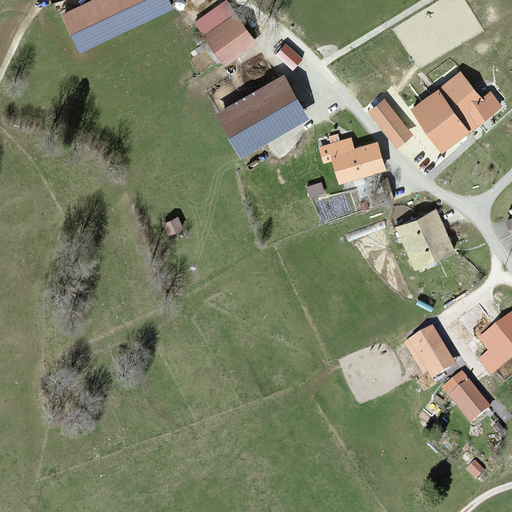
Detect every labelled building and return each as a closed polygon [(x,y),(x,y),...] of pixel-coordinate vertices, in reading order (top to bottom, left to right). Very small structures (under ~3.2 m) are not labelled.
[(173,0),(77,0),(62,7),(85,48),(174,2),(173,0)] [(223,1),(192,22),(223,67),(254,45),(223,1)] [(461,73),(409,111),(442,155),(501,112),(488,94),(480,99),(461,73)] [(284,77),(215,114),(238,155),(306,119),(284,77)] [(414,136),(386,101),(370,114),(397,149),(414,136)] [(351,140),(329,146),(338,181),(383,170),(377,144),(354,150),(351,140)] [(434,209),(394,227),(416,273),(455,255),(434,209)] [(177,219),(163,225),(169,238),(183,231),(177,219)] [(490,356),(480,363),(491,377),(511,361),(511,321),(482,344),(490,356)] [(454,363),(433,325),(408,339),(430,377),(454,363)] [(464,375),(441,391),(470,431),(493,415),(464,375)] [(476,461),(465,471),(475,483),(486,473),(476,461)]
